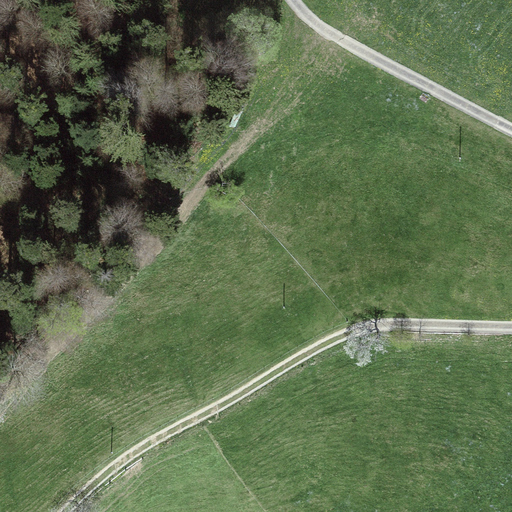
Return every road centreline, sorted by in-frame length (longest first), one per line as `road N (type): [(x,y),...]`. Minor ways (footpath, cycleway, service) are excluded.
road 1 (track): [(77,511),(127,468),(275,370),(355,330),(511,326)]
road 2 (track): [(511,130),(352,46),(292,0)]
